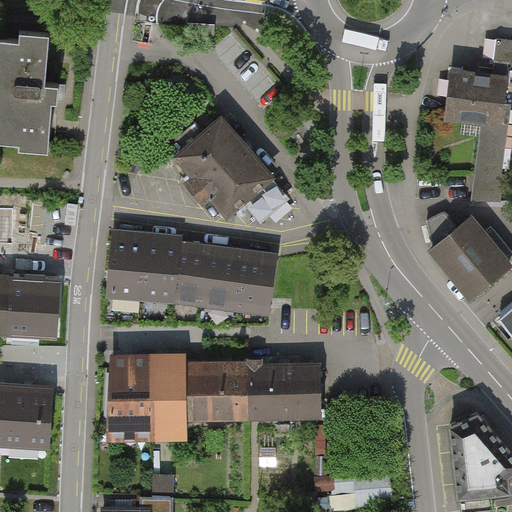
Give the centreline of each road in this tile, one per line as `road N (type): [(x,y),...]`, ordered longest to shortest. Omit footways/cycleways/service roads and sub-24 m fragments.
road 1 (residential): [(115,0),(84,269),(72,511)]
road 2 (primary): [(337,38),(347,197),(360,231),(396,265)]
road 3 (primary): [(396,265),(376,190),(376,102),(387,46)]
road 4 (residential): [(426,511),(411,383),(445,322)]
